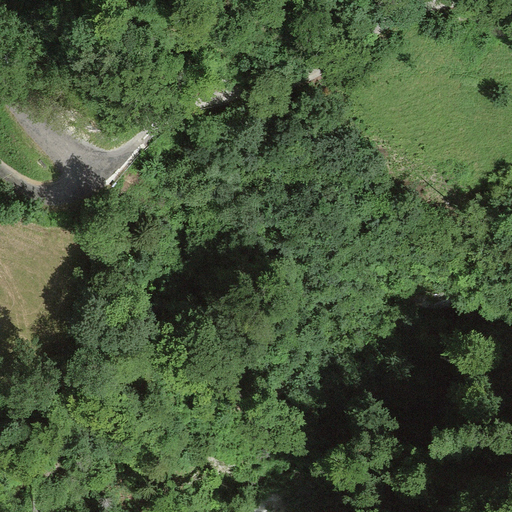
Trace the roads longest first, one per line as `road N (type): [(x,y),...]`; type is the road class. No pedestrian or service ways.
road 1 (track): [(0,165),(28,190),(72,190),(89,167),(194,99),(302,78),(381,26),(430,5),(511,5)]
road 2 (residential): [(0,77),(19,105),(89,167)]
